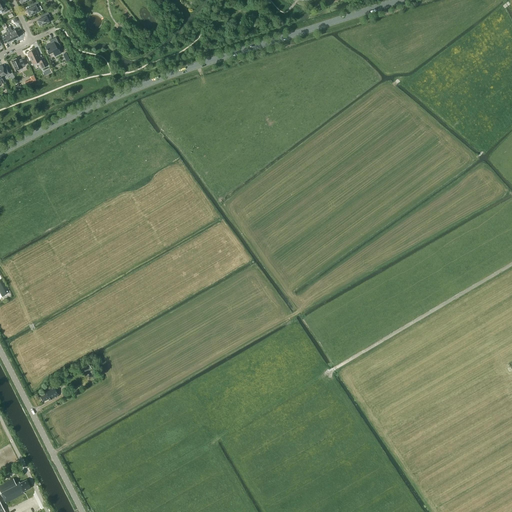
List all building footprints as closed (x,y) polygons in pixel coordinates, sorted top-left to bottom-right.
[(29,16),(38,11),(37,7),(39,6),(37,1),(30,4),(31,7),(26,10),(29,16)] [(40,26),(49,22),(47,18),(50,17),(48,12),(41,15),(42,18),(37,20),(40,26)] [(15,29),(12,30),(10,27),(8,28),(8,29),(13,40),(17,39),(16,38),(21,35),(18,30),(16,31),(15,29)] [(10,42),(13,40),(8,29),(6,30),(7,33),(1,36),(5,43),(9,41),(10,42)] [(58,50),(57,48),(57,47),(60,46),(59,44),(55,37),(49,40),(51,44),(45,47),(47,49),(46,49),(47,50),(46,50),(48,55),(53,52),(55,56),(61,53),(60,51),(59,49),(58,50)] [(41,68),(48,65),(44,58),(40,60),(37,53),(38,53),(36,49),(35,50),(35,49),(27,53),(33,64),(38,62),(41,68)] [(22,66),(27,64),(24,58),(21,59),(21,60),(19,61),(17,58),(11,61),(16,71),(22,68),(22,66)] [(0,66),(0,74),(1,76),(6,74),(7,75),(10,73),(7,68),(7,66),(3,68),(2,65),(0,66)] [(79,366),(83,373),(91,368),(88,361),(79,366)] [(54,398),(59,395),(54,387),(44,392),(45,394),(40,397),(43,401),(48,399),(49,400),(52,398),(52,397),(53,397),(54,398)] [(24,492),(31,488),(27,480),(20,483),(20,482),(16,484),(13,479),(0,485),(0,491),(6,503),(25,494),(24,492)]
